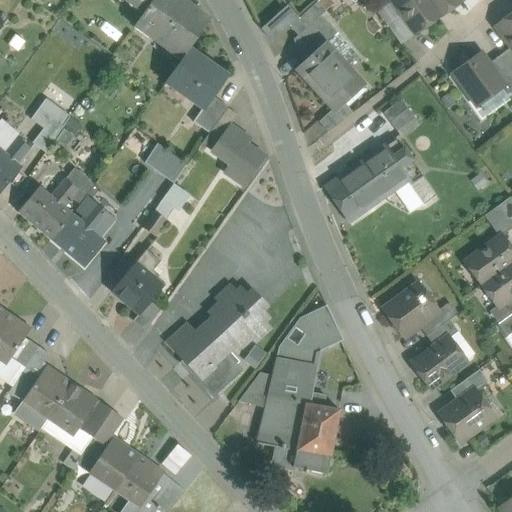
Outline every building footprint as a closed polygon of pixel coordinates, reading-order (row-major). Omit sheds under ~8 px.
[(124,0),(144,13),(154,0),(124,0)] [(179,0),(154,0),(144,13),(135,26),(182,60),(189,50),(209,21),(179,0)] [(438,19),(425,0),(391,0),(416,34),(438,19)] [(461,3),(458,0),(425,0),(438,19),(461,3)] [(336,2),(327,10),(335,19),(344,11),(336,2)] [(317,3),(290,28),(298,37),(321,16),(325,12),(317,3)] [(388,5),(377,13),(386,26),(387,26),(397,18),(388,5)] [(511,15),(498,26),(498,25),(497,26),(511,47),(511,15)] [(321,16),(298,37),(314,54),(325,44),(326,45),(338,34),(321,16)] [(412,37),(398,18),(397,18),(387,26),(400,45),(412,37)] [(356,54),(338,34),(326,45),(325,44),(314,54),(303,65),(296,71),(332,111),(334,113),(344,104),(363,86),(352,73),(344,65),(356,54)] [(298,37),(294,41),(303,65),(314,54),(298,37)] [(511,47),(498,57),(501,60),(511,75),(511,47)] [(189,50),(182,60),(168,80),(182,90),(180,93),(203,109),(204,110),(213,98),(227,78),(189,50)] [(364,63),(356,54),(344,65),(352,73),(364,63)] [(490,68),(480,54),(453,73),(477,107),(503,88),(504,87),(490,68)] [(511,91),(511,75),(501,60),(490,68),(504,87),(503,88),(508,95),(511,91)] [(213,98),(204,110),(203,109),(193,123),(209,134),(227,109),(228,108),(213,98)] [(45,101),(31,120),(42,129),(49,119),(60,127),(67,117),(45,101)] [(401,101),(383,114),(396,132),(414,119),(401,101)] [(334,113),(332,111),(319,123),(327,134),(352,114),(344,104),(334,113)] [(237,116),(227,109),(214,128),(224,135),(230,126),(237,116)] [(42,129),(32,144),(45,154),(62,129),(60,127),(49,119),(42,129)] [(250,140),(230,126),(224,135),(214,128),(209,134),(204,141),(233,161),(224,174),(243,188),(258,167),(240,154),(250,140)] [(63,128),(57,139),(68,145),(74,134),(63,128)] [(0,150),(0,194),(22,168),(18,166),(31,150),(17,138),(4,154),(0,150)] [(415,169),(394,139),(383,147),(384,147),(405,176),(415,169)] [(144,163),(175,183),(187,163),(157,144),(144,163)] [(405,176),(384,147),(369,158),(392,191),(408,180),(405,176)] [(369,158),(325,189),(348,222),(392,191),(369,158)] [(93,185),(74,169),(65,180),(78,191),(72,199),(79,206),(93,185)] [(422,177),(415,169),(405,176),(408,180),(392,191),(410,215),(423,206),(409,186),(422,177)] [(479,175),(470,182),(478,191),(487,185),(479,175)] [(436,197),(422,177),(409,186),(423,206),(436,197)] [(65,180),(51,197),(39,187),(18,213),(51,241),(72,216),(64,208),(72,199),(78,191),(65,180)] [(170,189),(164,201),(175,207),(181,195),(170,189)] [(112,205),(99,195),(92,203),(95,205),(105,214),(112,205)] [(511,228),(511,198),(511,197),(497,208),(511,229),(511,228)] [(80,222),(72,216),(51,241),(84,269),(105,243),(94,234),(108,216),(105,214),(95,205),(80,222)] [(170,214),(159,206),(154,213),(166,221),(170,214)] [(501,237),(511,229),(497,208),(486,216),(501,237)] [(154,213),(142,229),(154,237),(166,221),(154,213)] [(108,216),(94,234),(105,243),(119,225),(108,216)] [(511,251),(501,237),(465,263),(481,286),(511,263),(511,251)] [(146,251),(112,291),(125,301),(124,302),(139,315),(150,302),(163,287),(155,281),(158,276),(152,271),(160,262),(146,251)] [(65,255),(57,266),(74,279),(82,268),(65,255)] [(511,263),(481,286),(497,307),(497,308),(511,298),(511,297),(511,263)] [(236,294),(230,288),(217,300),(221,304),(210,314),(214,318),(195,334),(187,325),(167,343),(183,361),(199,378),(226,354),(238,343),(241,348),(252,338),(256,342),(269,330),(263,323),(267,319),(261,312),(266,308),(251,292),(247,297),(241,290),(236,294)] [(421,299),(414,288),(383,311),(403,338),(418,327),(439,312),(438,311),(430,300),(421,299)] [(511,299),(511,298),(497,308),(497,307),(489,312),(498,325),(511,315),(511,299)] [(150,302),(139,315),(133,322),(144,332),(160,310),(150,302)] [(439,312),(418,327),(426,338),(449,321),(455,316),(447,305),(438,311),(439,312)] [(301,318),(279,348),(273,377),(267,399),(304,405),(306,405),(309,393),(316,353),(342,341),(326,307),(301,318)] [(5,313),(0,320),(0,361),(6,365),(24,339),(31,330),(29,329),(29,330),(5,313)] [(511,315),(498,325),(507,337),(511,333),(511,315)] [(449,321),(426,338),(434,348),(448,338),(449,339),(457,333),(449,321)] [(434,348),(411,365),(429,389),(463,365),(455,354),(457,350),(449,339),(448,338),(434,348)] [(15,361),(28,341),(24,339),(6,365),(0,361),(0,382),(10,389),(25,368),(15,361)] [(28,341),(15,361),(25,368),(38,348),(28,341)] [(248,357),(259,362),(265,350),(254,345),(248,357)] [(38,348),(25,368),(35,375),(44,364),(49,356),(38,348)] [(226,354),(199,378),(183,361),(180,363),(212,399),(242,372),(226,354)] [(10,389),(8,393),(22,402),(46,367),(47,367),(47,366),(44,364),(35,375),(25,368),(10,389)] [(47,367),(46,367),(22,402),(47,420),(71,385),(47,369),(48,368),(47,367)] [(474,390),(487,381),(479,372),(467,381),(474,390)] [(259,374),(238,402),(265,409),(267,399),(273,377),(259,374)] [(474,390),(467,381),(451,393),(458,402),(474,390)] [(95,401),(71,385),(47,420),(73,437),(78,429),(97,402),(97,401),(96,401),(95,401)] [(458,402),(439,416),(459,443),(489,421),(482,410),(483,402),(474,390),(458,402)] [(324,396),(309,393),(306,405),(322,408),(324,396)] [(304,405),(267,399),(265,409),(257,445),(277,449),(295,452),(304,405)] [(47,420),(22,402),(14,414),(39,431),(41,429),(47,420)] [(82,432),(100,405),(97,402),(78,429),(82,432)] [(100,405),(82,432),(92,438),(92,439),(110,411),(100,405)] [(306,405),(304,405),(295,452),(277,449),(274,465),(292,468),(292,469),(326,476),(339,411),(306,405)] [(110,411),(92,439),(102,446),(115,427),(116,428),(122,419),(110,411)] [(47,420),(41,429),(80,456),(92,438),(82,432),(78,429),(73,437),(47,420)] [(80,456),(74,464),(89,474),(106,448),(102,446),(92,439),(92,438),(80,456)] [(138,456),(112,439),(106,448),(89,474),(114,491),(138,456)] [(175,475),(191,455),(178,444),(162,464),(175,475)] [(138,456),(114,491),(128,501),(139,508),(162,475),(163,474),(138,456)] [(162,475),(139,508),(135,511),(164,511),(151,502),(168,480),(162,475)] [(167,511),(184,492),(168,480),(151,502),(164,511),(167,511)] [(511,511),(511,499),(500,508),(502,511),(511,511)] [(135,511),(139,508),(128,501),(120,511),(135,511)]
